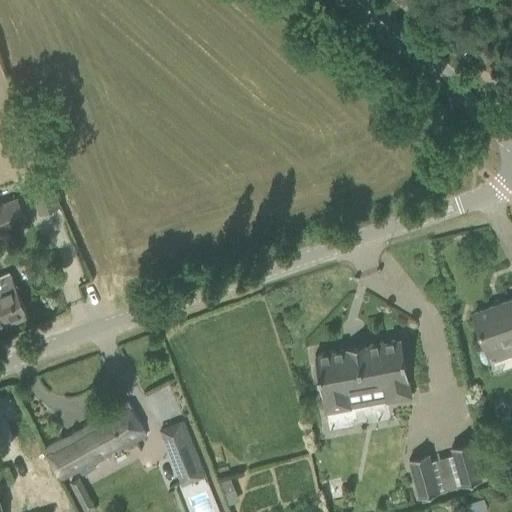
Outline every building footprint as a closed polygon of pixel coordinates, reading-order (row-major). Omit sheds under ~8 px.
[(45,170),(25,179),(33,200),(54,191),(45,170)] [(16,201),(0,207),(0,230),(24,221),(16,201)] [(0,327),(27,315),(10,275),(0,278),(0,327)] [(511,299),(473,313),(485,347),(481,348),(479,351),(479,356),(480,359),(483,362),(487,364),(491,362),(490,361),(491,360),(492,361),(493,360),(494,359),(495,359),(490,347),(511,339),(511,299)] [(325,412),(350,408),(347,392),(383,385),(386,401),(411,396),(408,380),(401,339),(365,345),(365,344),(346,347),(347,349),(314,355),(322,396),(325,412)] [(145,436),(137,421),(127,403),(44,448),(62,482),(79,472),(80,475),(93,468),(92,465),(145,436)] [(192,445),(170,454),(182,485),(204,476),(192,445)] [(452,449),(461,488),(481,484),(472,445),(452,449)] [(418,498),(438,494),(429,455),(409,459),(418,498)] [(227,480),(220,482),(229,505),(236,502),(227,480)]
